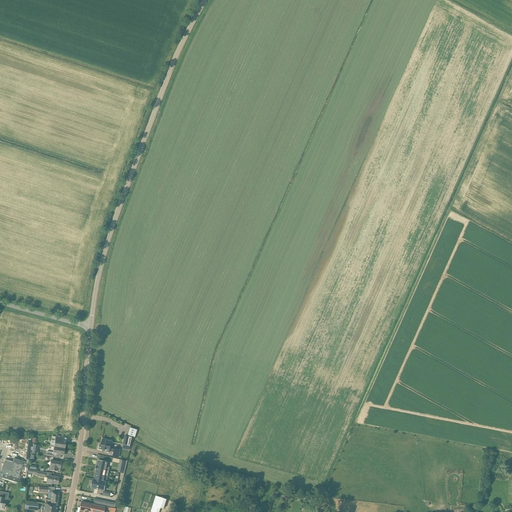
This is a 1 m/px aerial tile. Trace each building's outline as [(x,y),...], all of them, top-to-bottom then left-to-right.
[(130,427),(129,435),(136,436),(138,429),(130,427)] [(55,437),(54,446),(65,448),(66,442),(63,441),(64,438),(60,437),(60,436),(56,435),(56,437),(55,437)] [(123,444),(130,446),(132,437),(125,436),(123,444)] [(107,440),(102,439),(101,443),(102,443),(102,445),(100,444),(99,449),(104,450),(104,452),(109,453),(109,451),(113,452),(113,456),(119,457),(120,450),(114,448),(114,449),(110,448),(110,447),(112,447),(113,442),(107,441),(107,440)] [(63,455),(65,448),(54,446),(53,452),(47,451),(46,456),(58,457),(58,454),(63,455)] [(0,472),(0,479),(3,480),(3,479),(4,479),(19,483),(25,461),(13,458),(12,461),(5,459),(1,473),(0,472)] [(96,465),(96,468),(109,470),(109,467),(107,467),(108,462),(98,460),(97,465),(96,465)] [(121,460),(118,472),(119,472),(124,473),(127,461),(122,460),(121,460)] [(61,462),(50,461),(49,470),(56,472),(56,471),(59,472),(60,468),(61,462)] [(96,470),(95,474),(107,477),(109,470),(96,468),(95,470),(96,470)] [(58,484),(59,478),(47,476),(46,483),(51,484),(52,483),(58,484)] [(98,480),(96,489),(104,491),(106,482),(98,480)] [(50,504),(57,505),(59,492),(52,492),(51,499),(45,498),(44,503),(47,503),(47,501),(51,502),(50,504)] [(166,499),(156,496),(151,511),(159,511),(160,508),(163,509),(166,499)] [(38,503),(26,501),(25,509),(37,511),(38,503)] [(91,511),(93,504),(81,502),(79,511),(91,511)]
